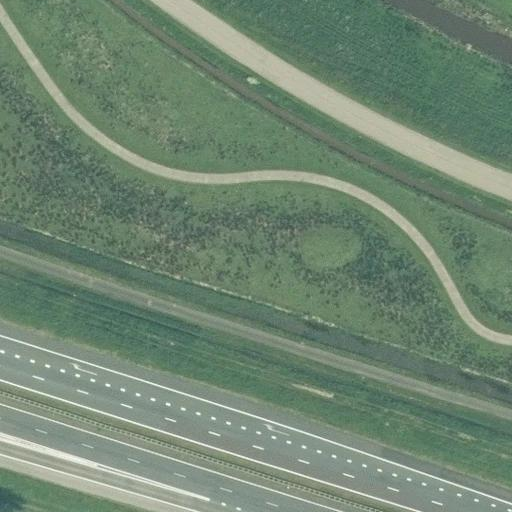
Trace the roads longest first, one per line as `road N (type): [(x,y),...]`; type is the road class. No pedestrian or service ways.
road 1 (motorway): [(466,511),(0,364)]
road 2 (motorway): [(0,418),(214,485)]
road 3 (motorway): [(0,431),(214,485)]
